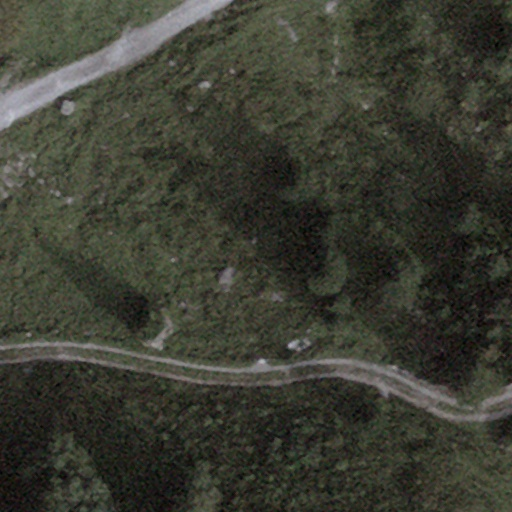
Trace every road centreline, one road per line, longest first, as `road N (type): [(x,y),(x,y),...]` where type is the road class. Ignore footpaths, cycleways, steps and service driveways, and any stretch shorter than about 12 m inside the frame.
road 1 (track): [(511,404),(455,409),(347,368),(210,377),(107,359),(0,356)]
road 2 (track): [(0,127),(203,0)]
